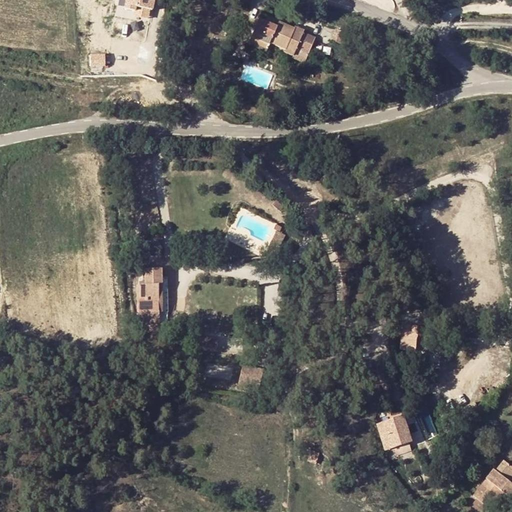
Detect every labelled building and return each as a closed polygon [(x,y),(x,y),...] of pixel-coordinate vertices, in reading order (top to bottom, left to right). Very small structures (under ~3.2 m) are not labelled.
[(154,0),(126,0),(125,9),(135,11),(136,7),(153,11),(154,0)] [(258,21),(249,42),(266,49),(268,44),(284,50),(283,54),(292,58),(296,50),(307,55),(315,36),(294,27),(293,29),(277,22),(275,28),(258,21)] [(335,29),(331,41),(343,45),(347,34),(335,29)] [(249,42),(247,48),(264,55),(266,49),(249,42)] [(296,50),(292,58),(304,62),(307,55),(296,50)] [(270,202),(267,208),(278,214),(281,208),(270,202)] [(142,282),(145,309),(166,306),(176,305),(175,295),(176,295),(174,282),(173,282),(171,273),(169,273),(164,239),(145,241),(150,281),(142,282)] [(166,306),(145,309),(147,318),(167,316),(166,306)] [(401,324),(401,350),(419,349),(419,323),(401,324)] [(203,338),(201,348),(218,351),(220,340),(203,338)] [(386,360),(401,359),(400,343),(385,344),(386,360)] [(243,365),(238,385),(258,390),(263,370),(243,365)] [(407,442),(400,420),(383,426),(391,448),(407,442)] [(309,452),(306,461),(317,465),(320,455),(309,452)] [(474,496),(484,505),(498,488),(502,491),(509,497),(511,493),(511,466),(505,462),(497,472),(494,470),(476,493),(474,496)] [(502,491),(498,488),(484,505),(489,508),(492,504),(502,491)]
